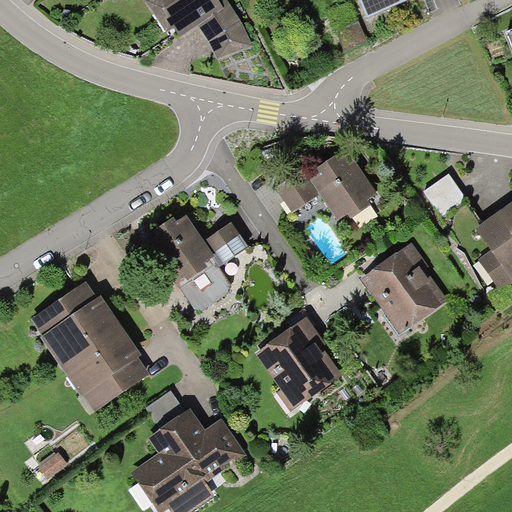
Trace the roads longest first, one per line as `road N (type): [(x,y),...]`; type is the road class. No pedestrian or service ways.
road 1 (residential): [(0,277),(275,110)]
road 2 (residential): [(0,3),(50,42),(139,81),(275,110)]
road 3 (residential): [(275,110),(491,0)]
road 4 (residential): [(511,147),(275,110)]
